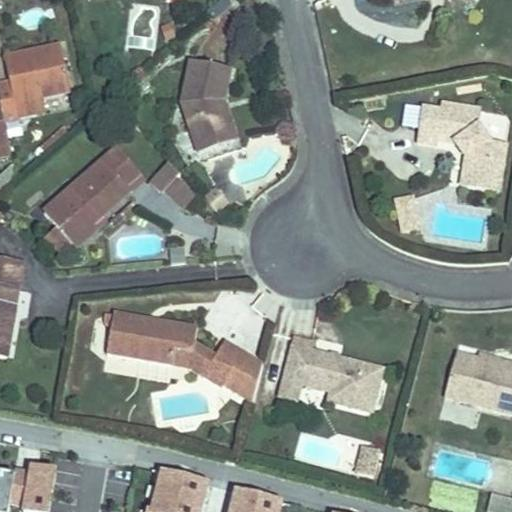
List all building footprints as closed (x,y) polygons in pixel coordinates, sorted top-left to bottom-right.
[(172,10),(186,6),(184,0),(183,0),(171,3),(172,10)] [(162,29),(166,41),(175,38),(170,26),(162,29)] [(61,47),(4,60),(9,83),(0,85),(0,103),(1,106),(2,113),(4,124),(19,121),(18,118),(15,105),(42,99),(70,93),(61,47)] [(182,105),(195,147),(228,136),(219,107),(220,102),(224,103),(231,70),(191,62),(182,105)] [(15,105),(18,118),(45,112),(42,99),(15,105)] [(195,147),(198,154),(237,141),(224,103),(220,102),(219,107),(228,136),(195,147)] [(423,109),(417,145),(436,148),(437,142),(455,145),(466,160),(462,189),(481,192),(482,186),(489,181),(500,182),(505,146),(489,143),(478,128),(481,112),(442,106),(441,112),(423,109)] [(0,145),(9,143),(4,124),(2,113),(0,112),(0,145)] [(39,148),(44,154),(67,133),(63,128),(39,148)] [(71,245),(75,250),(97,231),(92,226),(100,219),(130,193),(125,187),(139,175),(118,151),(44,215),(59,232),(71,245)] [(0,177),(0,179),(6,186),(16,178),(13,165),(0,177)] [(152,182),(163,193),(165,191),(176,180),(180,176),(168,165),(152,182)] [(139,175),(125,187),(130,193),(131,194),(145,182),(139,175)] [(176,180),(165,191),(183,208),(194,196),(176,180)] [(481,192),(498,194),(500,182),(489,181),(482,186),(481,192)] [(203,201),(216,215),(229,204),(215,190),(203,201)] [(396,203),(401,223),(416,220),(412,200),(396,203)] [(92,226),(97,231),(105,224),(100,219),(92,226)] [(401,223),(403,233),(418,230),(416,220),(401,223)] [(48,241),(60,255),(71,245),(59,232),(48,241)] [(0,358),(7,360),(24,263),(0,259),(0,358)] [(106,356),(172,368),(175,352),(193,355),(198,329),(157,322),(156,326),(150,325),(151,321),(114,314),(106,356)] [(328,403),(372,414),(382,371),(310,353),(313,344),(295,340),(284,382),(301,386),(331,394),(328,403)] [(223,388),(240,398),(247,387),(230,377),(244,354),(225,343),(203,379),(222,390),(223,388)] [(190,371),(203,379),(216,357),(195,345),(193,355),(175,352),(172,368),(190,371)] [(240,398),(253,405),(263,366),(244,354),(230,377),(247,387),(240,398)] [(445,399),(511,416),(511,370),(478,361),(456,356),(445,399)] [(511,364),(479,356),(478,361),(511,370),(511,364)] [(279,399),(296,403),(301,386),(284,382),(279,399)] [(473,425),(476,408),(442,402),(439,419),(473,425)] [(360,462),(363,463),(367,461),(369,451),(363,449),(360,462)] [(360,462),(356,475),(373,480),(380,454),(369,451),(367,461),(363,463),(360,462)] [(65,511),(124,511),(132,471),(75,460),(65,511)] [(47,511),(55,473),(32,469),(30,475),(14,473),(14,476),(15,477),(10,505),(25,507),(24,511),(47,511)] [(8,511),(10,505),(15,477),(14,476),(0,474),(0,511),(8,511)] [(200,511),(207,486),(162,474),(158,490),(148,488),(145,498),(155,501),(152,511),(200,511)] [(279,511),(281,505),(236,493),(231,511),(279,511)] [(487,511),(511,511),(511,501),(491,496),(487,511)]
